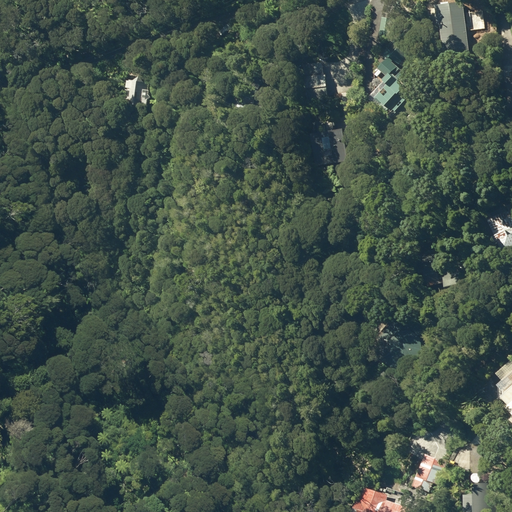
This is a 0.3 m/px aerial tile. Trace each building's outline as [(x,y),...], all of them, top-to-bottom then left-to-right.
[(438,26),(440,25),(445,59),(470,56),(463,2),(435,6),(438,26)] [(383,83),(387,86),(376,99),(394,116),(420,87),(397,67),(410,52),(397,41),(382,58),(385,62),(378,70),(387,78),(383,83)] [(147,112),(148,102),(152,100),(149,96),(151,75),(127,73),(123,109),(147,112)] [(306,77),(308,102),(329,99),(326,74),(306,77)] [(260,125),(266,108),(257,105),(260,95),(241,88),(236,103),(239,104),(235,116),(260,125)] [(342,170),(341,164),(350,163),(343,130),(313,136),(318,169),(328,167),(329,172),(342,170)] [(511,211),(488,222),(503,255),(511,250),(511,211)] [(445,285),(450,302),(467,298),(460,274),(440,279),(438,266),(425,269),(429,289),(445,285)] [(380,364),(399,379),(422,376),(436,357),(432,335),(414,324),(394,327),(379,343),(380,364)] [(511,389),(500,399),(507,407),(505,409),(511,417),(511,389)] [(413,487),(433,496),(447,464),(427,455),(413,487)] [(410,511),(411,509),(387,503),(389,497),(371,492),(369,500),(359,498),(354,511),(410,511)]
